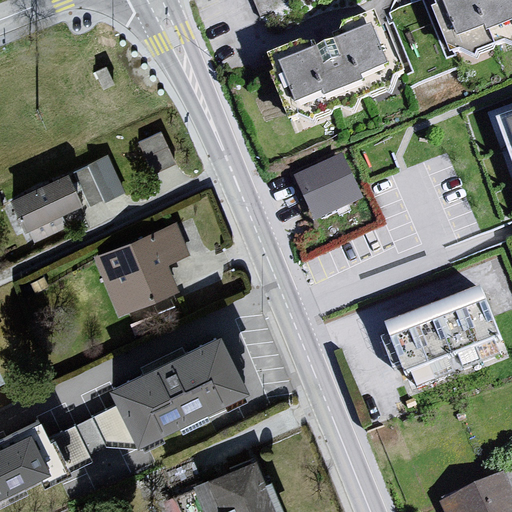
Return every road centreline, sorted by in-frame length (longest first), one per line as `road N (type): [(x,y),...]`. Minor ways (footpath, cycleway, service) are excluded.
road 1 (tertiary): [(155,0),(369,511)]
road 2 (unknown): [(306,408),(202,468)]
